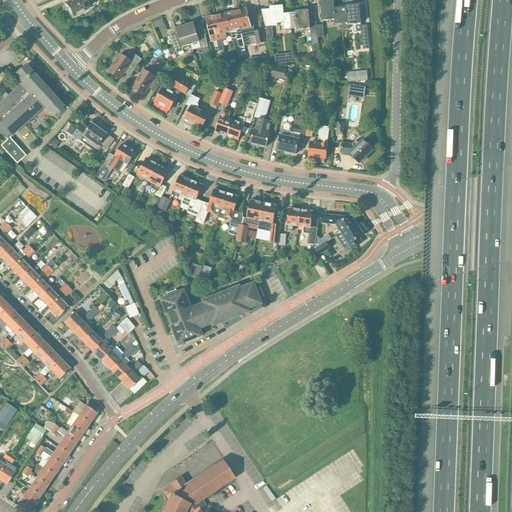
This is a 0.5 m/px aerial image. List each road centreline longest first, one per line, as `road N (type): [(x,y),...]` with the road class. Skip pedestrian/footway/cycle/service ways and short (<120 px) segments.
road 1 (motorway): [(475,511),(501,0)]
road 2 (motorway): [(468,0),(443,511)]
road 3 (tertiary): [(75,511),(174,399),(401,251)]
road 4 (tertiary): [(376,196),(209,160),(115,107),(69,67)]
road 5 (unclassified): [(376,196),(394,170),(397,0)]
road 6 (residential): [(115,420),(72,358),(0,283)]
road 7 (residential): [(69,67),(127,18),(178,0)]
